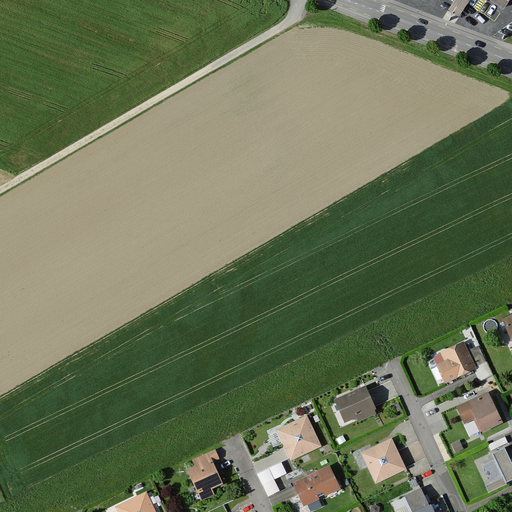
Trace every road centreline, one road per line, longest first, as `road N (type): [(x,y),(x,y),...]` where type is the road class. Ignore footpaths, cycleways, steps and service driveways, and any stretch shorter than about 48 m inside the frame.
road 1 (track): [(0,190),(223,61)]
road 2 (secondary): [(356,4),(511,61)]
road 3 (residential): [(392,362),(459,511)]
